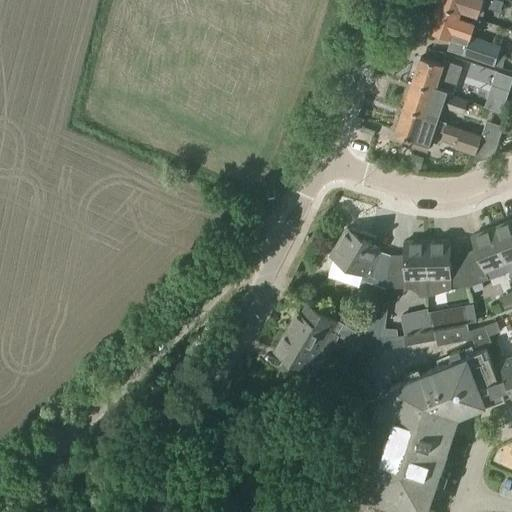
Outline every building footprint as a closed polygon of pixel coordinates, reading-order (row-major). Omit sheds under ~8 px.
[(438,0),(437,5),(459,12),(458,16),(468,19),(469,17),(475,19),(481,0),(438,0)] [(437,5),(429,30),(451,38),(467,43),(469,35),(475,19),(469,17),(468,19),(458,16),(459,12),(437,5)] [(451,38),(447,50),(495,66),(501,46),(469,35),(467,43),(451,38)] [(420,58),(411,83),(433,91),(435,85),(445,89),(445,90),(453,93),(460,73),(462,67),(453,64),(443,61),(441,65),(420,58)] [(411,83),(403,109),(425,116),(426,111),(437,114),(438,115),(442,104),(445,105),(444,109),(464,115),(468,100),(450,94),(450,96),(446,94),(446,93),(444,93),(445,90),(445,89),(435,85),(433,91),(411,83)] [(403,109),(394,134),(415,141),(413,146),(425,150),(427,144),(430,144),(432,137),(430,135),(432,130),(444,134),(448,123),(437,120),(438,118),(435,117),(437,114),(426,111),(425,116),(403,109)] [(462,130),(456,148),(472,153),(473,151),(474,151),(479,136),(462,130)] [(407,165),(419,169),(423,158),(411,153),(407,165)] [(511,220),(492,228),(506,263),(511,275),(511,274),(511,220)] [(334,258),(329,274),(359,285),(361,280),(385,288),(389,263),(369,256),(376,236),(350,227),(349,229),(346,228),(330,256),(334,258)] [(478,256),(465,261),(470,286),(481,282),(487,279),(484,272),(506,263),(492,228),(470,237),(478,256)] [(389,263),(385,288),(410,288),(412,289),(418,292),(419,294),(419,296),(428,295),(426,241),(403,242),(404,263),(389,263)] [(450,241),(426,241),(428,295),(451,288),(451,287),(470,286),(465,261),(450,262),(450,241)] [(471,293),(483,288),(481,282),(470,286),(471,293)] [(297,312),(286,332),(318,351),(325,355),(337,335),(344,324),(322,311),(306,303),(300,313),(297,312)] [(472,304),(460,306),(463,324),(466,324),(475,322),(472,304)] [(381,323),(381,319),(371,316),(360,334),(371,340),(378,339),(381,323)] [(496,322),(485,326),(488,336),(500,331),(496,322)] [(381,323),(378,339),(394,337),(393,330),(387,324),(381,323)] [(463,324),(433,330),(435,340),(437,346),(472,338),(475,347),(490,341),(488,336),(485,326),(479,328),(468,330),(466,324),(463,324)] [(285,332),(274,352),(292,363),(285,373),(307,386),(314,375),(307,371),(318,351),(285,332)] [(364,352),(371,340),(360,334),(352,345),(364,352)] [(394,337),(378,339),(371,340),(364,352),(356,366),(365,371),(375,355),(386,349),(405,346),(404,335),(394,337)] [(426,511),(437,483),(444,485),(447,475),(440,473),(450,444),(444,442),(447,435),(446,435),(453,414),(474,406),(476,409),(483,406),(483,407),(511,396),(504,376),(502,377),(497,364),(493,366),(486,348),(462,358),(459,351),(450,355),(452,361),(427,371),(428,372),(391,386),(378,425),(377,424),(369,449),(362,447),(359,457),(365,459),(349,507),(343,504),(339,511),(426,511)] [(511,356),(499,362),(504,376),(511,396),(511,395),(511,356)] [(301,447),(297,460),(309,464),(313,451),(301,447)]
